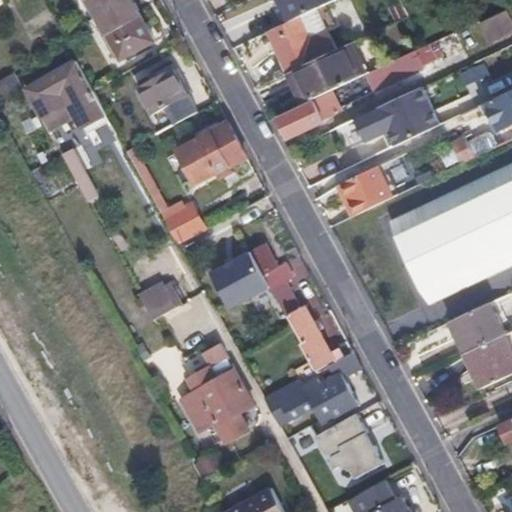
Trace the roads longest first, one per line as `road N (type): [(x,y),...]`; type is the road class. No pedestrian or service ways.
road 1 (residential): [(185,0),(466,511)]
road 2 (unknown): [(296,202),(483,112)]
road 3 (residential): [(0,373),(78,511)]
